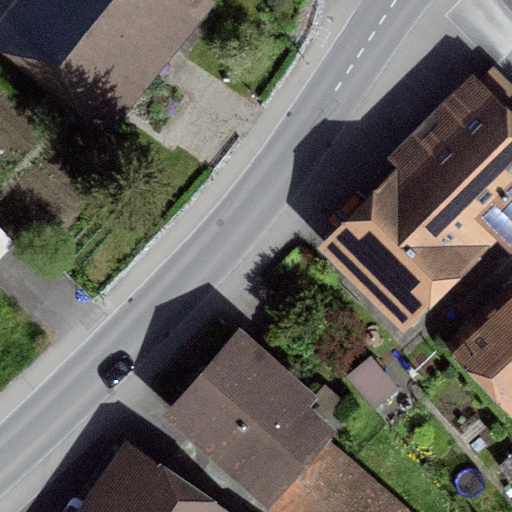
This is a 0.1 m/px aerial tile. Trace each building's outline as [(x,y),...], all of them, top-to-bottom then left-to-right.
[(0,0),(0,24),(91,99),(172,0),(0,0)] [(391,149),(308,228),(397,320),(495,227),(506,238),(511,231),(511,91),(476,54),(384,142),(391,149)] [(511,288),(447,348),(511,419),(511,288)] [(230,310),(154,400),(285,511),(415,511),(407,505),(417,493),(336,424),(348,410),(230,310)] [(253,511),(105,427),(56,511),(253,511)]
